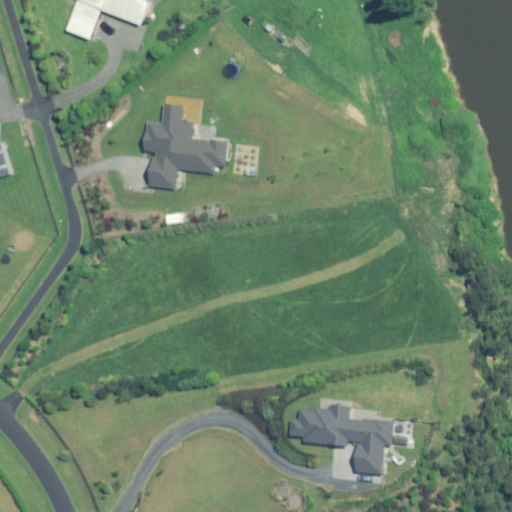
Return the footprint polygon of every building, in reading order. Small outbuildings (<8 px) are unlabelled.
[(77,0),(67,30),(91,39),(101,12),(139,26),(148,0),(147,0),(77,0)] [(183,107),(165,105),(162,126),(148,125),(145,151),(153,152),(149,186),(175,189),(177,170),(212,174),(213,165),(224,166),(227,144),(191,139),(193,121),(182,119),(183,107)] [(99,130),(93,122),(75,133),(81,142),(99,130)] [(0,145),(0,177),(8,175),(0,145)] [(331,412),(299,410),(298,423),(290,422),(289,436),(303,437),(303,442),(345,445),(346,440),(357,441),(355,473),(382,475),(384,446),(390,447),(392,423),(348,420),(349,407),(332,406),(331,412)]
